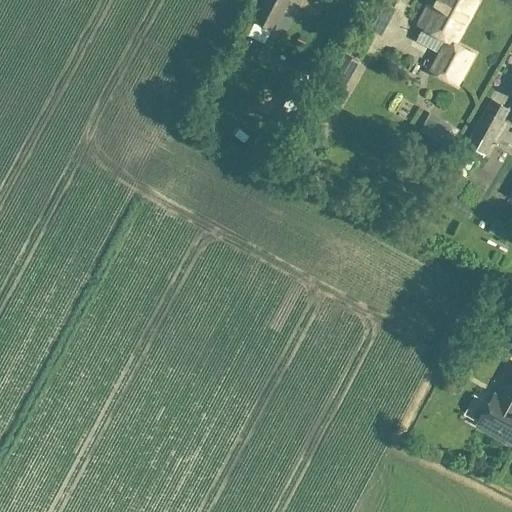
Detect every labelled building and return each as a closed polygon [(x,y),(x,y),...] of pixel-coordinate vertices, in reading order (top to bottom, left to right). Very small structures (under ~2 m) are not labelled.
[(267,38),(271,29),(273,30),(287,0),(263,0),(254,20),(249,29),(267,38)] [(431,70),(455,83),(470,55),(452,45),(475,2),(471,0),(436,0),(432,8),(428,6),(418,25),(446,40),(431,70)] [(344,89),(359,61),(346,53),(331,81),(344,89)] [(315,99),(307,94),(314,82),(296,73),(289,84),(283,95),(310,109),(315,99)] [(484,155),(509,110),(491,100),(466,145),(484,155)] [(458,131),(429,114),(420,129),(449,146),(458,131)] [(451,167),(470,177),(479,160),(461,150),(451,167)] [(478,423),(511,441),(511,370),(497,397),(494,395),(478,423)]
